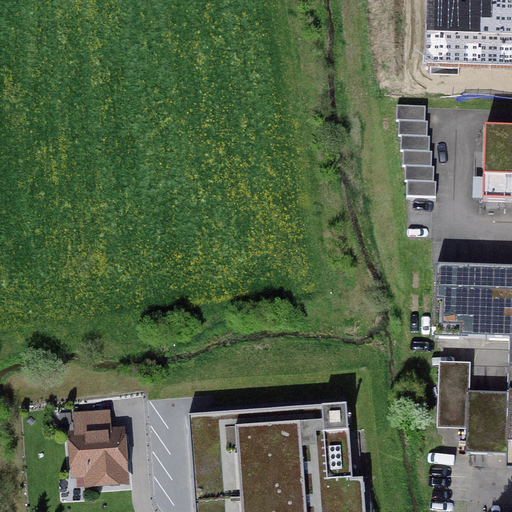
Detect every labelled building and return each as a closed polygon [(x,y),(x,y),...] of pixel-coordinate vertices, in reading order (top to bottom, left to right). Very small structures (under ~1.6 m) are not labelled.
[(403,183),(406,184),(405,199),(434,200),(435,185),(432,185),(432,170),(430,169),(430,155),(428,154),(428,139),(426,139),(426,124),(424,124),(424,109),(395,108),(395,123),(397,123),(397,138),(400,138),(399,153),(402,153),(401,168),(404,168),(403,183)] [(481,203),(511,203),(511,132),(484,131),(481,203)] [(465,423),(464,456),(511,457),(511,273),(440,271),(438,341),(510,344),(509,374),(508,396),(469,395),(470,370),(441,369),(439,399),(450,400),(450,423),(465,423)] [(189,418),(195,511),(365,511),(364,486),(352,487),(347,407),(189,418)] [(88,487),(122,484),(119,437),(71,440),(73,477),(87,476),(88,487)]
